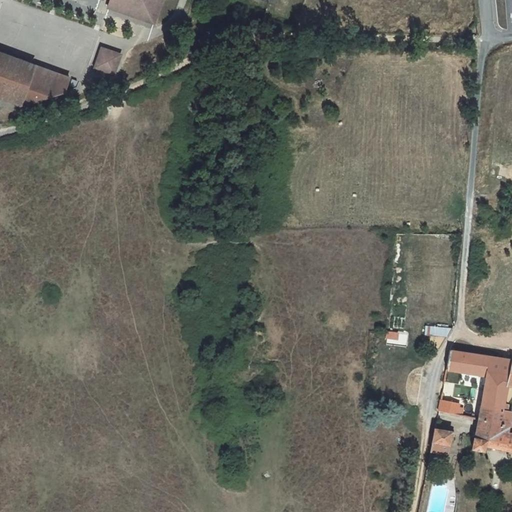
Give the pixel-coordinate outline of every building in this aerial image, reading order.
[(110,0),(108,7),(154,23),(162,0),(110,0)] [(121,55),(102,48),(95,67),(114,74),(121,55)] [(0,53),(0,97),(21,105),(22,101),(29,103),(49,96),(27,88),(35,66),(0,53)] [(35,66),(27,88),(49,96),(65,91),(69,79),(35,66)] [(453,328),(430,326),(430,336),(447,337),(453,328)] [(407,348),(409,335),(387,333),(386,345),(407,348)] [(446,369),(445,375),(451,376),(452,371),(483,376),(483,378),(486,379),(479,420),(508,427),(509,426),(511,412),(503,410),(508,385),(511,385),(511,360),(450,350),(446,369)] [(441,400),(439,411),(462,416),(464,408),(459,407),(460,404),(441,400)] [(508,427),(479,420),(476,438),(474,438),(472,449),(484,450),(485,445),(486,441),(511,446),(511,434),(507,433),(508,428),(508,427)] [(435,429),(431,451),(448,453),(449,445),(451,435),(454,436),(454,432),(452,432),(435,429)] [(511,446),(486,441),(485,445),(511,451),(511,446)]
